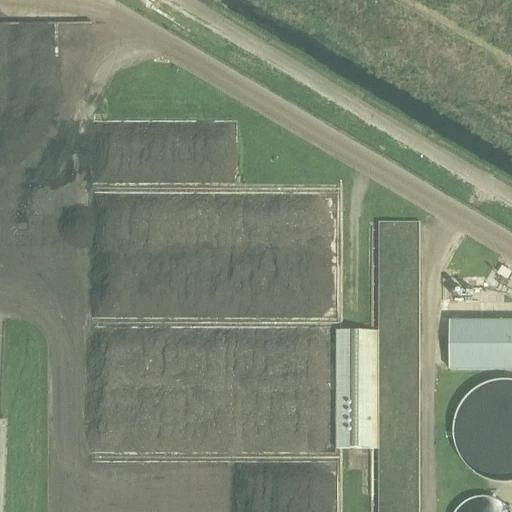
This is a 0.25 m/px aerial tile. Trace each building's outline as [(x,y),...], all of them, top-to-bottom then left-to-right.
[(480,308),(480,297),(455,296),(454,307),(480,308)] [(511,369),(511,322),(450,322),(450,370),(511,369)] [(336,449),(377,449),(377,332),(337,332),(336,449)] [(454,422),(453,431),(454,441),(456,450),(461,458),(466,466),(474,473),(482,478),(491,481),(500,483),(510,483),(511,482),(511,379),(510,379),(500,379),(491,381),(482,385),(474,390),(466,396),(461,404),(456,412),(454,422)] [(503,503),(497,500),(490,497),(483,497),(476,498),(469,500),(463,504),(461,505),(458,509),(455,511),(511,511),(509,508),(503,503)]
